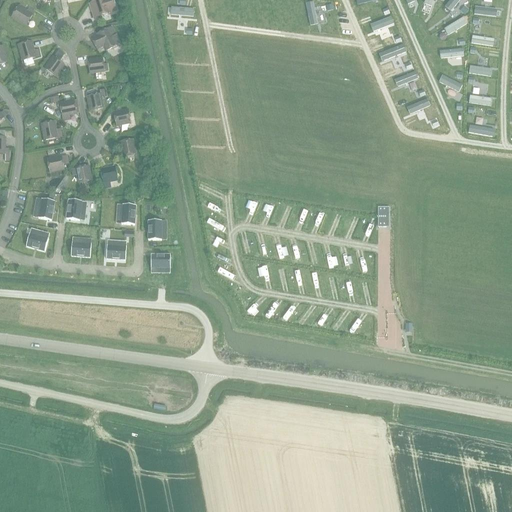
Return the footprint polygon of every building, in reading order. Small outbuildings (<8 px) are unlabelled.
[(97,0),(92,2),(98,17),(116,11),(112,0),(97,0)] [(220,16),(216,0),(209,0),(213,18),(220,16)] [(253,18),(249,0),(241,0),(246,20),(253,18)] [(285,23),(280,0),(273,0),(277,24),(285,23)] [(451,12),(460,0),(450,0),(444,7),(451,12)] [(318,26),(313,2),(306,4),(310,27),(318,26)] [(19,7),(11,18),(25,27),(32,16),(35,12),(30,9),(28,12),(19,7)] [(193,17),(194,10),(171,8),(170,16),(193,17)] [(496,18),(497,10),(475,8),(474,16),(496,18)] [(47,12),(44,19),(52,22),(55,14),(47,12)] [(393,25),(390,18),(369,25),(372,33),(393,25)] [(466,25),(462,19),(443,30),(447,36),(466,25)] [(41,40),(55,35),(53,29),(39,35),(41,40)] [(105,52),(117,46),(108,29),(96,35),(97,36),(91,38),(97,50),(103,48),(105,52)] [(493,47),(494,40),(472,36),(471,44),(493,47)] [(31,42),(18,46),(23,61),(36,58),(40,56),(38,50),(34,51),(31,42)] [(405,54),(403,45),(378,54),(381,62),(405,54)] [(79,49),(80,58),(89,58),(88,48),(79,49)] [(463,57),(462,49),(439,52),(440,59),(463,57)] [(53,57),(45,69),(55,77),(59,79),(62,74),(59,72),(64,65),(59,62),(64,55),(59,51),(54,58),(53,57)] [(102,59),(88,61),(90,74),(104,72),(104,71),(108,71),(107,64),(103,65),(102,59)] [(491,77),(492,70),(469,67),(468,74),(491,77)] [(417,80),(414,73),(394,80),(396,88),(417,80)] [(458,93),(462,86),(442,76),(438,83),(458,93)] [(100,95),(87,97),(90,111),(103,109),(101,97),(105,96),(104,90),(99,91),(100,95)] [(490,107),(491,100),(469,96),(468,104),(490,107)] [(430,107),(427,100),(406,108),(408,115),(430,107)] [(74,101),(60,104),(62,117),(63,122),(70,120),(69,116),(76,114),(74,101)] [(116,126),(130,124),(128,110),(114,113),(116,126)] [(54,122),(41,125),(44,141),(57,138),(62,137),(60,129),(56,130),(54,122)] [(493,138),(494,130),(469,126),(468,134),(493,138)] [(0,138),(0,154),(5,154),(5,161),(9,161),(9,149),(5,149),(5,138),(0,138)] [(122,157),(136,154),(133,140),(120,143),(122,157)] [(50,173),(64,170),(61,157),(47,160),(50,173)] [(75,169),(72,170),(73,177),(77,176),(78,183),(91,181),(89,167),(75,169)] [(115,168),(101,171),(103,184),(104,189),(111,188),(110,182),(117,181),(115,168)] [(35,207),(40,208),(38,219),(51,221),(55,202),(54,202),(49,201),(41,200),(41,201),(37,200),(35,207)] [(80,222),(81,210),(86,211),(86,204),(82,203),(82,202),(68,201),(66,220),(80,222)] [(117,214),(122,214),(121,225),(135,226),(136,206),(134,206),(128,206),(122,206),(118,206),(117,214)] [(162,241),(162,222),(148,222),(148,241),(162,241)] [(42,233),(40,237),(30,234),(26,247),(45,252),(48,240),(48,239),(49,235),(42,233)] [(84,240),(83,245),(72,244),(71,257),(90,259),(91,245),(91,240),(84,240)] [(118,242),(118,247),(107,246),(106,260),(126,261),(126,248),(126,243),(118,242)] [(151,269),(170,269),(170,256),(151,256),(151,269)]
